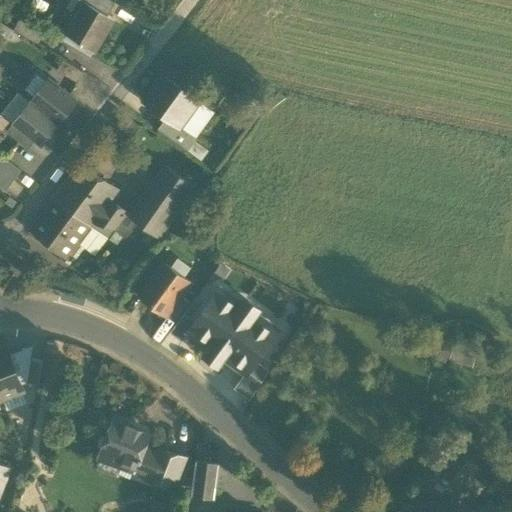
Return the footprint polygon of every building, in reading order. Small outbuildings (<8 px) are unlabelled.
[(86,4),(108,16),(115,3),(109,0),(80,0),(86,4)] [(86,4),(67,38),(95,53),(102,39),(101,38),(112,18),(108,16),(86,4)] [(14,32),(38,46),(46,32),(22,18),(14,32)] [(0,38),(6,42),(13,31),(0,23),(0,38)] [(91,59),(95,53),(67,38),(64,43),(91,59)] [(62,70),(78,80),(83,72),(66,62),(62,70)] [(19,92),(30,101),(48,79),(37,70),(19,92)] [(167,118),(180,128),(199,102),(162,75),(144,101),(167,118)] [(76,101),(48,79),(30,101),(59,123),(76,101)] [(13,123),(30,101),(19,92),(18,91),(1,113),(13,123)] [(42,145),(59,123),(30,101),(13,123),(32,137),(42,145)] [(214,113),(199,102),(180,128),(195,139),(214,113)] [(124,114),(115,126),(131,137),(140,126),(124,114)] [(159,130),(187,151),(195,141),(196,139),(195,139),(180,128),(167,118),(159,130)] [(6,132),(25,146),(32,137),(13,123),(6,132)] [(99,140),(110,148),(121,134),(110,125),(99,140)] [(209,151),(195,141),(187,151),(201,161),(209,151)] [(0,190),(3,193),(20,171),(0,155),(0,190)] [(55,198),(56,198),(91,227),(92,223),(109,202),(117,192),(80,164),(55,198)] [(138,224),(158,238),(195,187),(166,166),(129,217),(138,224)] [(77,244),(91,227),(56,198),(31,230),(67,258),(77,244)] [(92,223),(115,230),(126,215),(126,214),(109,202),(92,223)] [(126,240),(138,224),(129,217),(126,215),(115,230),(108,239),(117,246),(123,238),(126,240)] [(92,223),(91,227),(108,239),(115,230),(92,223)] [(94,257),(108,239),(91,227),(77,244),(84,250),(94,257)] [(74,263),(84,250),(77,244),(67,258),(74,263)] [(171,268),(184,277),(191,268),(177,258),(171,268)] [(140,296),(165,315),(180,296),(190,282),(184,277),(171,268),(165,263),(140,296)] [(245,373),(246,374),(256,360),(277,331),(256,315),(260,310),(245,299),(242,304),(232,297),(231,298),(219,289),(195,322),(188,331),(189,332),(210,347),(204,355),(219,365),(224,358),(245,373)] [(189,303),(180,296),(165,315),(175,322),(189,303)] [(169,333),(182,342),(189,332),(188,331),(195,322),(184,313),(169,333)] [(449,358),(454,341),(435,334),(426,352),(445,361),(446,357),(449,358)] [(454,341),(449,358),(474,366),(480,341),(463,338),(462,344),(454,341)] [(27,383),(31,359),(32,345),(10,354),(22,384),(27,383)] [(7,348),(0,350),(0,395),(2,399),(21,392),(24,391),(22,384),(10,354),(7,348)] [(27,383),(39,385),(43,361),(31,359),(27,383)] [(234,389),(249,400),(269,370),(256,360),(246,374),(245,373),(234,389)] [(21,392),(2,399),(6,411),(26,403),(21,392)] [(132,474),(149,481),(159,455),(158,455),(144,449),(150,434),(128,426),(129,422),(115,417),(100,455),(119,462),(134,468),(132,474)] [(413,454),(427,464),(436,452),(440,446),(425,435),(413,454)] [(447,450),(440,455),(468,476),(473,469),(462,460),(465,456),(451,445),(447,450)] [(149,481),(173,490),(184,459),(160,449),(158,455),(159,455),(149,481)] [(462,511),(481,486),(468,476),(440,455),(436,452),(427,464),(416,478),(445,500),(439,508),(444,511),(462,511)] [(114,478),(119,462),(100,455),(95,471),(114,478)] [(477,464),(465,456),(462,460),(473,469),(477,464)] [(191,497),(215,500),(220,465),(196,461),(191,497)] [(0,463),(0,492),(10,468),(3,465),(0,463)]
